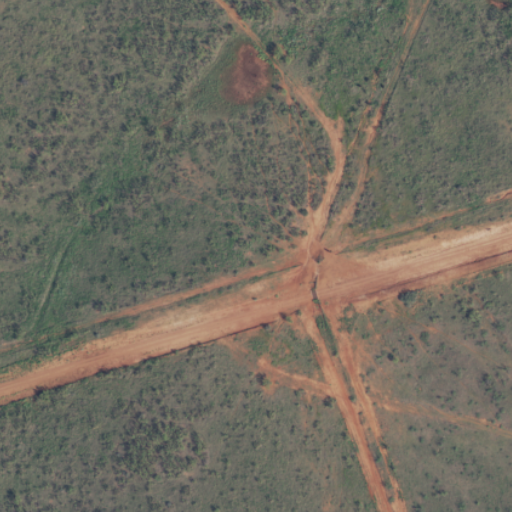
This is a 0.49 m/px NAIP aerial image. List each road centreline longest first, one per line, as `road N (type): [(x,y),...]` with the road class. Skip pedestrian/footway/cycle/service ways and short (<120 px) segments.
road 1 (track): [(511,371),(454,290),(388,281),(0,402)]
road 2 (residential): [(388,281),(366,158),(209,0)]
